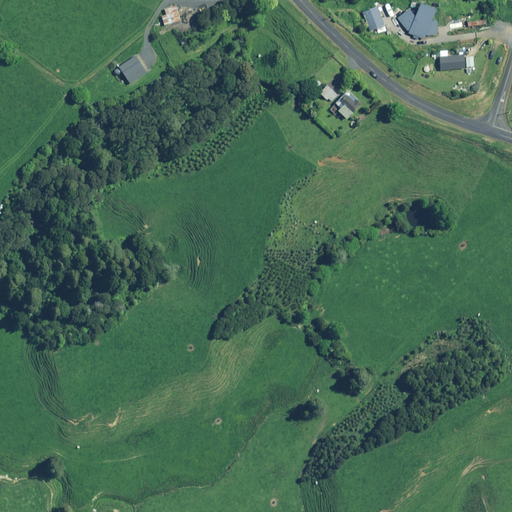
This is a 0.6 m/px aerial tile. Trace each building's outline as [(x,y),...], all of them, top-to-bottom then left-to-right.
[(410,34),(424,39),(439,35),(438,20),(431,20),(435,8),(421,3),(416,18),(408,9),(397,19),(410,34)] [(180,21),(177,7),(165,10),(166,14),(161,15),(164,25),(180,21)] [(384,26),(376,7),(362,13),(370,31),(384,26)] [(230,18),(228,10),(221,12),(223,20),(230,18)] [(448,57),(447,51),(439,51),(440,70),(464,69),(463,56),(448,57)] [(146,73),(135,57),(119,67),(130,84),(146,73)] [(338,95),(327,85),(319,93),(330,103),(338,95)] [(336,104),(340,107),(337,111),(348,119),(361,102),(347,90),(336,104)]
